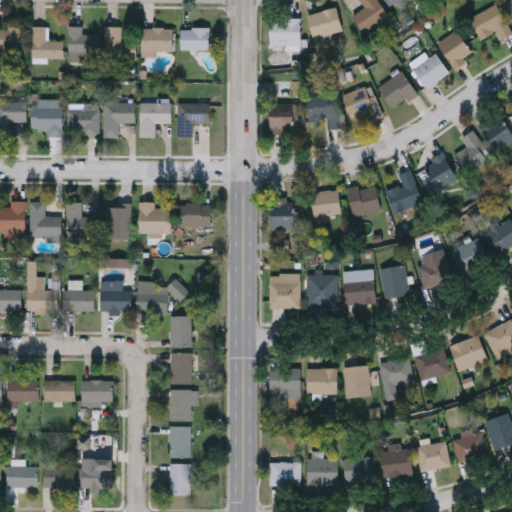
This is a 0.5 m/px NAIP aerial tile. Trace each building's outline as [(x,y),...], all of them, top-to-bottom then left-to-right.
[(360,0),(378,0),(388,15),(364,31),(352,12),(364,5),(360,0)] [(386,0),(402,0),(392,8),(386,0)] [(511,18),(503,0),(511,0),(511,18)] [(495,28),(480,36),(468,16),(494,2),(511,31),(500,37),(495,28)] [(342,29),(314,37),(307,13),(335,4),(342,29)] [(300,16),(300,45),(269,45),(269,16),(300,16)] [(32,25),(49,25),(49,40),(59,40),(59,58),(32,58),(32,25)] [(82,25),(82,33),(101,33),(101,56),(69,56),(69,25),(82,25)] [(137,57),(105,57),(105,25),(122,25),(122,39),(137,39),(137,57)] [(0,26),(27,26),(27,49),(0,49),(0,26)] [(210,48),(181,48),(181,27),(210,26),(210,48)] [(174,53),(142,53),(142,27),(174,27),(174,53)] [(437,42),(456,28),(473,51),(454,65),(437,42)] [(425,86),(411,67),(434,50),(448,69),(425,86)] [(416,90),(393,105),(378,83),(401,68),(416,90)] [(288,94),(272,94),(272,78),(288,78),(288,94)] [(382,113),(368,119),(365,110),(351,116),(341,92),(369,81),(382,113)] [(306,95),(338,92),(341,125),(327,126),(326,117),(308,119),(306,95)] [(8,120),(8,134),(0,134),(0,101),(27,101),(27,120),(8,120)] [(104,101),(136,101),(136,122),(120,122),(120,136),(104,136),(104,101)] [(173,101),(173,122),(156,122),(156,136),(141,136),(141,101),(173,101)] [(269,101),(294,101),(294,126),(269,126),(269,101)] [(211,102),(211,124),(178,124),(178,102),(211,102)] [(63,134),(33,134),(33,104),(63,104),(63,134)] [(68,108),(85,108),(85,105),(99,105),(99,135),(68,135),(68,108)] [(478,122),(499,110),(511,131),(511,138),(494,149),(478,122)] [(454,151),(466,145),(460,135),(474,128),(490,158),(464,171),(454,151)] [(425,177),(432,174),(424,159),(443,150),(457,178),(431,191),(425,177)] [(394,210),(385,188),(402,182),(398,171),(409,167),(422,199),(394,210)] [(352,213),(347,186),(375,181),(380,208),(352,213)] [(312,217),(310,190),(338,187),(340,214),(312,217)] [(270,195),(293,195),(293,227),(270,227),(270,195)] [(98,214),(98,236),(66,236),(66,200),(81,200),(81,214),(98,214)] [(27,233),(0,233),(0,208),(11,208),(11,202),(27,202),(27,233)] [(46,202),(46,217),(62,217),(62,240),(30,239),(31,202),(46,202)] [(140,203),(156,203),(156,209),(173,209),(173,235),(140,235),(140,203)] [(132,238),(107,238),(107,204),(132,204),(132,238)] [(213,229),(183,229),(183,204),(213,204),(213,229)] [(511,220),(511,242),(492,251),(481,226),(509,214),(511,220)] [(449,245),(476,233),(487,258),(460,270),(449,245)] [(290,239),(277,239),(276,252),(290,252),(290,239)] [(451,277),(423,286),(416,265),(422,263),(420,253),(441,246),(451,277)] [(104,267),(133,267),(133,258),(105,257),(104,267)] [(26,258),(26,309),(34,309),(34,312),(49,312),(49,308),(57,308),(57,288),(44,288),(44,275),(36,275),(37,258),(26,258)] [(379,266),(404,263),(408,293),(383,296),(379,266)] [(373,267),(375,298),(345,300),(343,269),(373,267)] [(269,304),(269,271),(299,271),(299,304),(269,304)] [(59,289),(62,273),(52,272),(50,288),(59,289)] [(337,272),(337,302),(306,302),(306,272),(337,272)] [(169,313),(138,313),(138,282),(155,282),(155,293),(169,293),(169,313)] [(20,308),(0,308),(0,288),(20,288),(20,308)] [(64,309),(64,288),(94,288),(94,309),(64,309)] [(101,311),(101,291),(132,291),(132,311),(101,311)] [(171,313),(191,313),(191,344),(171,344),(171,313)] [(511,322),(511,345),(495,354),(482,332),(509,317),(511,322)] [(459,368),(449,343),(477,332),(487,357),(459,368)] [(442,345),(449,371),(421,379),(413,354),(442,345)] [(171,381),(171,350),(192,350),(192,381),(171,381)] [(414,385),(385,391),(379,361),(407,355),(414,385)] [(343,364),(368,363),(369,394),(343,394),(343,364)] [(306,365),(335,365),(335,391),(306,391),(306,365)] [(299,366),(299,396),(272,396),(272,366),(299,366)] [(39,401),(19,401),(19,405),(9,405),(9,380),(39,380),(39,401)] [(113,380),(113,402),(82,402),(82,380),(113,380)] [(46,401),(46,381),(76,381),(76,401),(46,401)] [(192,418),(171,418),(171,387),(197,387),(197,403),(192,403),(192,418)] [(511,440),(494,447),(483,419),(508,410),(511,420),(511,440)] [(15,429),(15,420),(7,420),(7,429),(15,429)] [(170,456),(170,423),(191,423),(191,456),(170,456)] [(453,433),(483,430),(486,454),(455,457),(453,433)] [(91,448),(91,436),(79,436),(79,448),(91,448)] [(448,464),(419,468),(415,444),(445,439),(448,464)] [(412,472),(382,475),(379,449),(409,446),(412,472)] [(307,483),(307,455),(337,455),(337,483),(307,483)] [(375,455),(375,477),(343,477),(343,455),(375,455)] [(268,483),(268,459),(299,459),(299,483),(268,483)] [(170,493),(170,461),(191,461),(191,493),(170,493)] [(39,488),(8,488),(8,467),(39,467),(39,488)] [(76,467),(76,488),(45,488),(45,467),(76,467)] [(82,489),(82,467),(114,467),(114,489),(82,489)]
